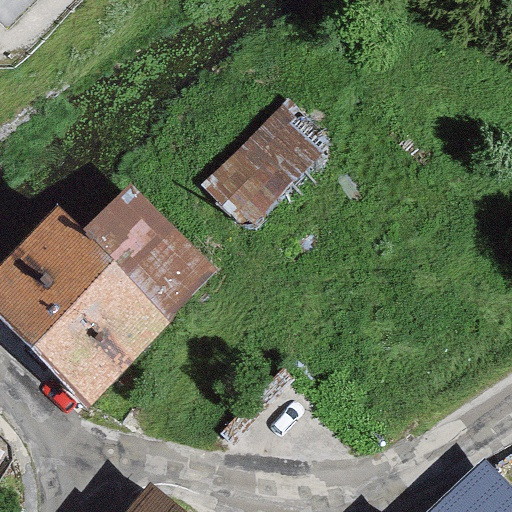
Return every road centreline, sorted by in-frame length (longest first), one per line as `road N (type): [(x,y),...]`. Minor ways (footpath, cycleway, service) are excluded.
road 1 (residential): [(73,479),(203,472),(288,492),(343,491),(406,472),(511,408)]
road 2 (residential): [(0,374),(42,421),(73,479)]
